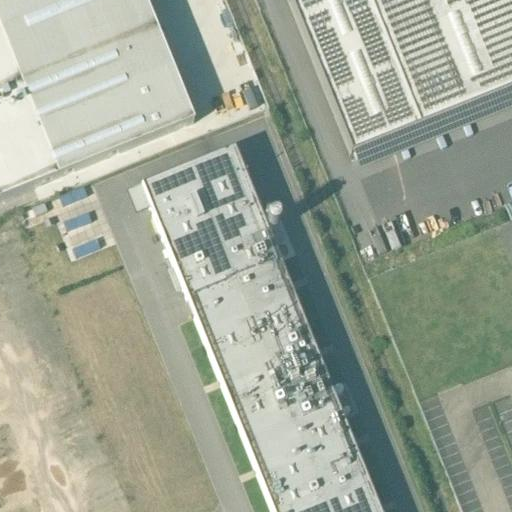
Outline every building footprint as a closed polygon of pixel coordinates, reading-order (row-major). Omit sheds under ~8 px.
[(62,0),(0,0),(0,31),(24,90),(60,180),(125,154),(62,0)] [(141,0),(62,0),(125,154),(192,127),(141,0)] [(511,0),(288,0),(351,156),(511,90),(511,0)] [(0,99),(24,90),(0,31),(0,203),(15,198),(0,160),(0,99)] [(24,90),(0,99),(0,160),(15,198),(60,180),(24,90)] [(511,113),(511,90),(351,156),(358,176),(511,113)] [(376,511),(233,154),(141,190),(270,511),(376,511)] [(270,511),(141,190),(0,246),(0,511),(270,511)]
